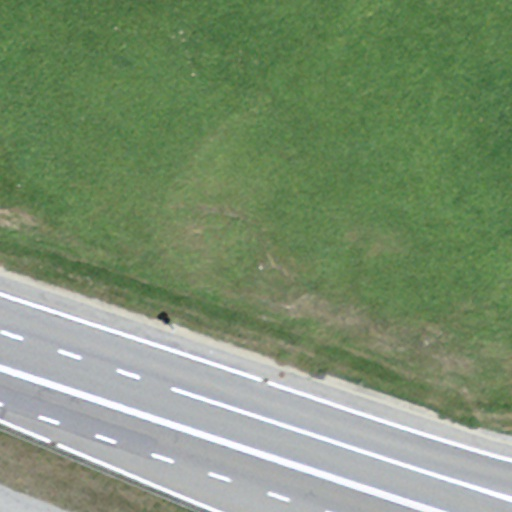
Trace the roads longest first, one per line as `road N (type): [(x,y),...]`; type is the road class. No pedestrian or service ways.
road 1 (primary): [(511,487),(184,413)]
road 2 (primary): [(184,413),(443,511)]
road 3 (primary): [(0,350),(184,413)]
